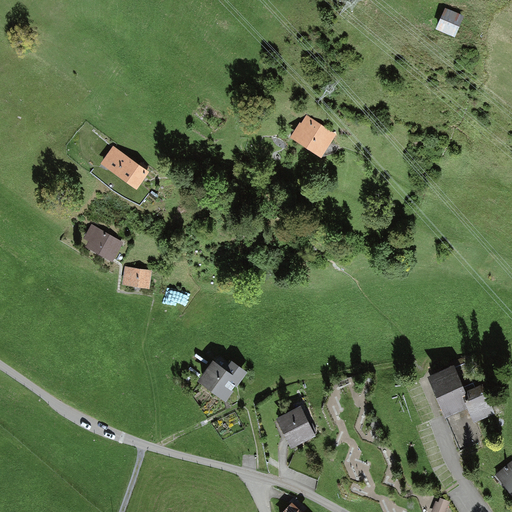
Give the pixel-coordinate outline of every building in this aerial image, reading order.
[(446,10),(438,27),(454,34),(461,17),(446,10)] [(308,120),(298,136),(321,151),(331,135),(308,120)] [(136,185),(148,168),(141,163),(139,166),(113,148),(104,161),(136,185)] [(93,226),(87,237),(92,240),(90,244),(112,257),(120,242),(93,226)] [(126,267),(124,280),(147,284),(149,272),(132,269),(132,267),(126,267)] [(220,356),(203,379),(225,396),(242,372),(220,356)] [(453,431),(461,450),(484,440),(475,420),(493,412),(482,386),(475,388),(465,364),(433,377),(447,411),(445,412),(449,421),(458,417),(462,426),(453,431)] [(281,418),(293,444),(316,432),(312,424),(308,426),(299,409),(281,418)] [(289,466),(297,470),(303,456),(294,452),(289,466)] [(310,459),(303,456),(297,470),(304,473),(310,459)] [(317,462),(310,459),(304,473),(311,476),(317,462)] [(325,465),(317,462),(311,476),(319,479),(325,465)] [(507,482),(511,487),(511,486),(511,462),(499,472),(507,482)] [(284,511),(299,511),(300,511),(307,511),(309,510),(297,499),(284,511)] [(441,499),(439,503),(437,502),(433,511),(444,511),(448,502),(441,499)]
